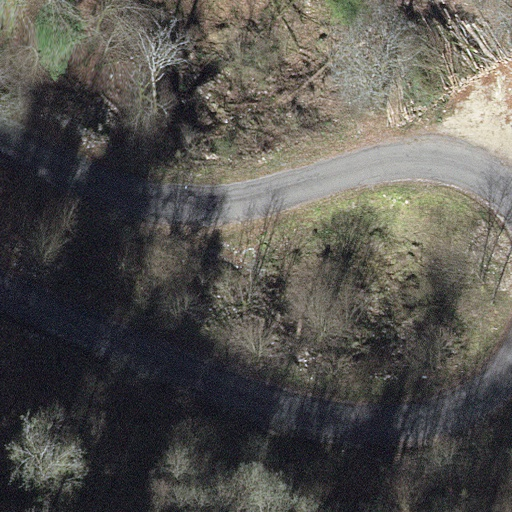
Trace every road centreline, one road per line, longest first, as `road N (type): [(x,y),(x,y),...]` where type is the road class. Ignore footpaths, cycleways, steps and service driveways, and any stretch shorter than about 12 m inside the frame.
road 1 (unclassified): [(0,289),(239,389),(349,421),(462,423),(511,402)]
road 2 (unclassified): [(511,187),(475,167),(437,160),(236,203),(160,202),(0,134)]
